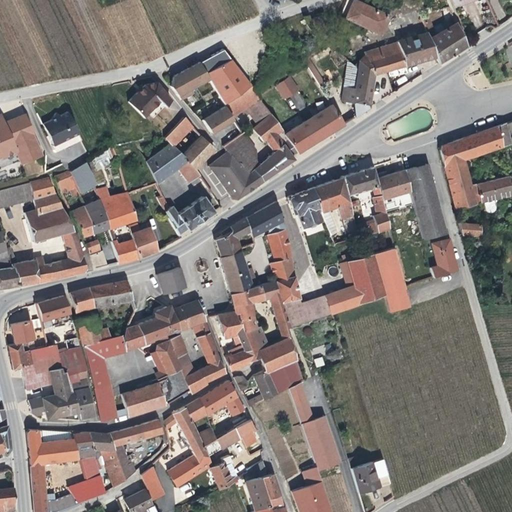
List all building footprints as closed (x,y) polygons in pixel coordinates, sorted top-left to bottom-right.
[(393,6),(386,9),(374,15),(378,24),(389,19),(397,15),(398,17),(415,9),(411,0),(396,0),(392,2),(393,6)] [(448,0),(452,9),(474,0),(448,0)] [(311,26),(317,24),(313,12),(307,15),(311,26)] [(431,38),(429,30),(426,22),(421,24),(424,34),(426,40),(431,38)] [(396,42),(397,44),(403,67),(433,58),(426,40),(424,34),(396,42)] [(341,42),(331,46),(340,55),(347,48),(341,42)] [(397,44),(377,49),(364,52),(365,57),(358,59),(357,68),(372,76),(384,73),(403,67),(397,44)] [(347,48),(340,55),(347,63),(357,68),(358,59),(347,48)] [(309,59),(303,64),(305,67),(321,91),(327,87),(309,59)] [(488,61),(468,72),(471,77),(491,74),(488,61)] [(205,80),(195,63),(188,67),(189,70),(186,72),(184,69),(177,73),(179,76),(175,77),(174,74),(170,77),(167,87),(177,101),(190,94),(188,90),(205,80)] [(357,68),(347,63),(344,80),(354,82),(353,90),(343,88),(340,102),(350,104),(352,117),(366,109),(372,76),(357,68)] [(321,91),(305,67),(293,75),(309,101),(322,93),(321,91)] [(284,101),(299,92),(290,78),(276,87),(284,101)] [(354,82),(344,80),(343,88),(353,90),(354,82)] [(162,106),(168,100),(154,83),(141,85),(125,101),(140,116),(156,101),(162,106)] [(247,86),(220,104),(229,118),(245,107),(257,99),(247,86)] [(269,117),(257,99),(245,107),(258,126),(269,117)] [(140,116),(144,120),(148,117),(150,118),(162,106),(156,101),(140,116)] [(418,106),(386,123),(394,140),(429,130),(437,123),(435,112),(426,105),(418,106)] [(342,124),(330,106),(311,118),(321,135),(322,136),(342,124)] [(229,118),(221,107),(200,122),(208,133),(229,118)] [(54,153),(56,153),(67,147),(64,140),(66,139),(76,135),(66,113),(58,117),(58,115),(54,113),(52,116),(54,119),(43,123),(40,124),(54,153)] [(0,157),(12,153),(13,152),(19,165),(40,156),(23,115),(3,124),(0,118),(0,157)] [(262,142),(265,140),(267,143),(266,143),(272,154),(264,160),(273,173),(292,159),(290,156),(284,148),(279,141),(273,133),(279,129),(269,117),(258,126),(256,128),(253,130),(262,142)] [(170,147),(190,127),(182,118),(161,138),(167,144),(170,147)] [(311,118),(305,122),(315,139),(321,135),(311,118)] [(223,128),(230,138),(238,132),(231,122),(223,128)] [(305,122),(283,136),(284,137),(289,145),(295,153),(316,141),(315,139),(305,122)] [(436,151),(452,210),(472,204),(467,185),(467,182),(469,182),(465,166),(462,166),(460,159),(504,145),(506,141),(501,123),(438,146),(436,151)] [(283,136),(279,129),(273,133),(279,141),(284,137),(283,136)] [(230,138),(219,147),(225,152),(243,172),(254,164),(252,162),(253,151),(238,132),(230,138)] [(67,147),(69,146),(79,141),(76,135),(66,139),(64,140),(67,147)] [(180,156),(192,168),(211,149),(199,137),(180,156)] [(197,174),(192,168),(180,156),(176,153),(170,147),(167,144),(143,161),(154,184),(175,168),(185,183),(197,174)] [(289,145),(284,148),(290,156),(295,153),(289,145)] [(111,162),(104,149),(83,162),(88,175),(111,162)] [(243,172),(225,152),(206,166),(230,202),(254,185),(243,172)] [(255,166),(265,178),(273,173),(264,160),(255,166)] [(88,175),(83,162),(65,172),(71,185),(89,176),(88,175)] [(243,172),(254,185),(265,178),(255,166),(254,164),(243,172)] [(424,164),(401,171),(407,193),(419,240),(443,233),(424,164)] [(338,176),(339,177),(344,196),(370,188),(373,197),(371,198),(375,214),(370,216),(372,222),(365,224),(368,233),(387,227),(380,201),(373,178),(372,175),(370,167),(338,176)] [(385,175),(373,178),(380,201),(407,193),(401,171),(385,175)] [(76,196),(75,195),(71,185),(65,172),(53,178),(59,193),(65,190),(69,200),(76,196)] [(467,185),(472,204),(480,203),(482,211),(483,213),(487,213),(490,212),(492,210),(492,208),(490,200),(509,195),(506,175),(467,185)] [(75,195),(91,185),(89,176),(71,185),(75,195)] [(339,177),(310,188),(316,206),(323,226),(329,224),(325,209),(335,206),(340,222),(350,219),(349,218),(348,211),(344,196),(339,177)] [(39,260),(32,261),(34,282),(44,281),(81,272),(84,268),(79,254),(72,234),(46,180),(45,180),(38,181),(28,184),(32,195),(33,198),(36,210),(24,213),(31,241),(38,240),(38,242),(45,241),(44,238),(60,234),(66,259),(40,265),(39,260)] [(0,203),(32,195),(28,184),(0,191),(0,203)] [(310,188),(288,196),(286,200),(289,208),(292,209),(298,228),(318,221),(313,207),(316,206),(310,188)] [(132,219),(124,194),(96,200),(97,201),(105,229),(107,234),(111,233),(110,227),(132,219)] [(185,229),(211,212),(201,196),(175,214),(170,206),(166,208),(162,211),(164,215),(176,234),(184,228),(185,229)] [(166,208),(160,197),(157,198),(162,211),(166,208)] [(351,201),(354,211),(361,209),(357,199),(351,201)] [(105,229),(97,201),(80,208),(92,234),(105,229)] [(273,202),(243,219),(247,231),(249,236),(266,227),(268,234),(282,231),(273,202)] [(92,234),(80,208),(79,204),(75,206),(75,209),(68,212),(80,238),(92,234)] [(212,240),(218,257),(237,251),(233,238),(247,231),(243,219),(230,226),(219,233),(220,235),(212,240)] [(350,219),(340,222),(343,234),(353,232),(350,219)] [(459,235),(468,236),(477,236),(478,225),(456,223),(459,235)] [(135,259),(155,251),(146,228),(137,232),(134,224),(127,226),(130,240),(135,258),(135,259)] [(329,224),(323,226),(329,245),(335,243),(334,237),(329,224)] [(265,235),(271,263),(280,260),(281,268),(283,267),(289,266),(282,231),(268,234),(265,235)] [(334,237),(335,243),(354,237),(353,232),(343,234),(334,237)] [(434,266),(451,262),(445,239),(428,243),(434,266)] [(116,263),(135,258),(130,240),(115,245),(113,240),(109,242),(116,263)] [(85,248),(87,254),(97,251),(94,241),(84,245),(85,248)] [(10,246),(2,249),(5,256),(16,286),(34,282),(32,261),(15,263),(10,246)] [(342,289),(335,291),(341,309),(380,295),(402,288),(392,248),(345,262),(336,265),(338,274),(346,272),(350,287),(342,289)] [(5,256),(2,249),(0,249),(0,288),(16,286),(5,256)] [(207,255),(194,261),(203,281),(216,275),(207,255)] [(338,262),(335,263),(336,265),(345,262),(344,257),(339,258),(340,261),(338,262)] [(267,264),(271,281),(272,281),(284,278),(281,268),(280,260),(271,263),(267,264)] [(289,266),(283,267),(286,278),(292,277),(289,266)] [(284,278),(272,281),(279,303),(296,300),(297,300),(292,277),(286,278),(283,267),(281,268),(284,278)] [(160,294),(182,288),(176,268),(154,274),(160,294)] [(338,274),(342,289),(350,287),(346,272),(338,274)] [(67,293),(72,311),(95,306),(130,300),(124,280),(83,289),(67,293)] [(279,303),(272,281),(271,281),(248,287),(227,293),(233,311),(234,311),(241,334),(247,332),(253,348),(255,352),(286,338),(284,329),(287,328),(279,303)] [(402,288),(380,295),(385,313),(406,307),(402,288)] [(320,296),(326,314),(341,309),(335,291),(320,296)] [(50,326),(69,321),(66,312),(61,296),(43,301),(50,326)] [(279,303),(287,328),(326,314),(320,296),(297,304),(296,300),(279,303)] [(41,329),(50,326),(43,301),(34,304),(38,320),(41,329)] [(194,301),(169,312),(176,331),(194,324),(202,321),(194,301)] [(125,330),(123,337),(122,335),(109,338),(81,345),(91,386),(94,407),(99,421),(125,414),(125,416),(164,404),(188,389),(183,378),(178,368),(174,359),(166,342),(163,336),(173,332),(176,331),(169,312),(163,308),(153,312),(151,318),(133,325),(133,326),(125,330)] [(234,311),(233,311),(214,315),(222,340),(235,337),(241,350),(232,354),(231,352),(227,354),(227,355),(229,358),(253,348),(247,332),(241,334),(234,311)] [(92,316),(74,321),(81,345),(109,338),(106,328),(96,330),(92,316)] [(38,320),(30,322),(31,333),(41,331),(41,329),(38,320)] [(199,336),(206,333),(202,321),(194,324),(199,336)] [(11,324),(13,344),(18,343),(25,342),(32,340),(31,333),(30,322),(11,324)] [(25,342),(27,350),(46,346),(41,331),(31,333),(32,340),(25,342)] [(188,389),(190,392),(204,384),(203,381),(222,373),(215,357),(206,333),(199,336),(194,338),(203,356),(209,365),(192,373),(183,378),(188,389)] [(166,342),(174,359),(182,354),(184,354),(176,337),(166,342)] [(255,352),(253,348),(229,358),(227,355),(222,357),(228,371),(246,363),(245,362),(257,357),(263,371),(293,360),(286,338),(255,352)] [(5,345),(10,369),(18,367),(30,363),(27,350),(20,351),(18,343),(13,344),(5,345)] [(30,363),(18,367),(23,389),(49,384),(51,395),(68,391),(66,384),(65,381),(60,359),(55,360),(51,345),(46,346),(27,350),(30,363)] [(80,381),(85,380),(83,372),(78,353),(60,359),(65,381),(66,384),(80,381)] [(174,359),(178,368),(187,363),(182,354),(174,359)] [(316,368),(324,365),(322,357),(314,359),(316,368)] [(300,382),(293,360),(263,371),(274,394),(286,388),(294,384),(297,383),(300,382)] [(178,368),(183,378),(192,373),(187,363),(178,368)] [(274,394),(263,371),(251,376),(262,400),(274,394)] [(241,373),(231,378),(237,390),(242,388),(244,385),(245,381),(241,373)] [(226,380),(198,398),(204,411),(206,416),(210,413),(227,403),(235,398),(226,380)] [(73,413),(75,420),(89,417),(80,381),(66,384),(68,391),(73,413)] [(309,420),(297,383),(294,384),(286,388),(313,467),(314,471),(338,463),(322,416),(309,420)] [(43,419),(73,413),(68,391),(51,395),(39,398),(41,407),(42,411),(43,419)] [(31,416),(38,415),(37,412),(36,408),(41,407),(39,398),(39,396),(24,400),(28,413),(31,416)] [(161,490),(210,466),(206,458),(201,447),(196,436),(188,420),(204,411),(198,398),(180,409),(171,413),(171,415),(170,417),(173,424),(190,456),(154,474),(161,490)] [(240,408),(235,398),(227,403),(232,413),(240,408)] [(209,429),(214,439),(232,428),(247,419),(240,408),(232,413),(215,424),(209,427),(209,429)] [(209,427),(215,424),(210,413),(206,416),(204,417),(209,427)] [(162,421),(164,428),(173,424),(170,417),(162,421)] [(250,432),(253,430),(247,419),(232,428),(238,439),(250,432)] [(105,434),(112,451),(122,480),(133,472),(128,458),(125,459),(120,446),(160,433),(156,420),(108,434),(105,434)] [(214,439),(220,450),(238,439),(232,428),(214,439)] [(103,494),(96,470),(87,433),(69,435),(69,438),(37,442),(35,430),(27,429),(24,432),(28,466),(40,464),(76,459),(79,459),(84,482),(82,483),(65,489),(67,496),(52,503),(43,503),(41,473),(29,474),(28,474),(31,511),(58,511),(92,499),(103,494)] [(196,436),(201,447),(214,439),(209,429),(196,436)] [(69,438),(69,435),(67,432),(66,431),(35,430),(37,442),(69,438)] [(238,439),(243,449),(255,442),(250,432),(238,439)] [(87,433),(96,470),(99,469),(97,458),(98,458),(96,450),(99,450),(112,451),(105,434),(87,433)] [(201,447),(206,458),(220,450),(214,439),(201,447)] [(112,451),(99,450),(102,462),(111,488),(115,486),(122,480),(112,451)] [(352,457),(345,459),(348,466),(354,464),(352,457)] [(76,459),(82,483),(84,482),(79,459),(76,459)] [(379,459),(348,469),(356,493),(386,484),(379,459)] [(262,469),(259,464),(258,461),(247,465),(249,469),(251,474),(262,469)] [(209,469),(218,490),(230,483),(221,463),(209,469)] [(28,466),(29,474),(41,473),(40,464),(28,466)] [(314,471),(313,467),(295,473),(300,488),(318,481),(314,471)] [(145,468),(137,475),(150,503),(159,499),(145,468)] [(270,505),(267,506),(264,499),(268,498),(277,495),(268,473),(256,478),(244,483),(249,495),(250,494),(251,499),(248,501),(252,511),(250,511),(282,511),(281,507),(272,510),(270,505)] [(300,488),(285,493),(292,511),(328,511),(318,481),(300,488)] [(0,511),(7,511),(13,510),(11,489),(0,489),(0,511)] [(153,511),(151,505),(150,506),(142,490),(120,499),(125,511),(135,511),(141,509),(142,511),(153,511)]
